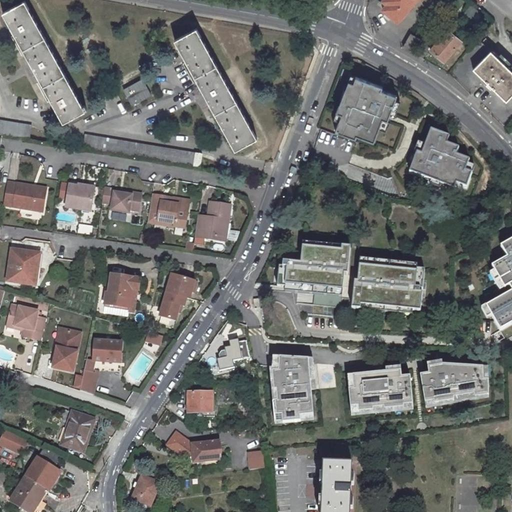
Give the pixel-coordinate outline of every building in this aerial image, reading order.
[(397,22),(416,0),(383,0),(387,4),(383,9),(397,22)] [(3,13),(63,123),(84,111),(77,97),(54,57),(32,16),(24,1),(3,13)] [(471,6),(465,13),(471,19),(477,11),(471,6)] [(444,62),(461,42),(459,40),(463,35),(454,27),(450,32),(448,30),(440,39),(438,38),(434,43),(435,45),(430,51),(444,62)] [(175,41),(234,150),(256,139),(250,127),(227,85),(202,40),(196,29),(175,41)] [(411,34),(403,47),(411,52),(419,38),(411,34)] [(486,85),(490,90),(492,88),(506,101),(511,95),(511,71),(491,51),(473,69),(487,83),(486,85)] [(327,105),(320,123),(408,156),(419,160),(422,150),(431,154),(444,122),(440,121),(443,113),(427,106),(416,138),(402,133),(415,96),(353,73),(357,63),(344,58),(334,83),(349,89),(342,111),(327,105)] [(142,80),(123,90),(132,106),(151,96),(142,80)] [(0,135),(29,140),(31,126),(0,120),(0,135)] [(85,135),(83,148),(200,168),(202,155),(85,135)] [(39,213),(43,190),(4,183),(1,206),(39,213)] [(82,189),(59,185),(57,199),(64,201),(63,208),(88,212),(92,187),(85,186),(82,189)] [(102,189),(99,203),(110,205),(109,212),(125,214),(126,210),(136,212),(139,195),(129,194),(128,198),(120,196),(111,194),(112,190),(102,189)] [(181,230),(185,208),(168,205),(169,199),(149,196),(146,215),(155,216),(155,222),(170,225),(170,228),(181,230)] [(168,205),(185,208),(186,202),(169,199),(168,205)] [(217,240),(220,224),(225,225),(228,207),(207,204),(204,218),(195,217),(191,239),(202,241),(202,238),(217,240)] [(145,224),(170,228),(170,225),(155,222),(155,216),(146,215),(145,224)] [(79,233),(93,235),(94,226),(80,223),(79,233)] [(220,224),(217,240),(223,241),(225,225),(220,224)] [(354,296),(357,247),(307,244),(306,262),(287,261),(287,267),(278,267),(276,289),(315,292),(315,305),(342,307),(343,295),(354,296)] [(33,264),(38,265),(40,254),(12,251),(6,282),(35,286),(35,282),(30,282),(33,264)] [(174,273),(162,316),(181,321),(185,306),(192,308),(200,280),(174,273)] [(413,296),(415,279),(359,274),(357,292),(413,296)] [(131,290),(136,291),(138,291),(140,280),(111,275),(108,294),(106,294),(104,305),(128,309),(131,290)] [(508,301),(509,286),(466,282),(465,304),(483,306),(485,303),(486,301),(486,299),(493,299),(500,307),(508,301)] [(131,290),(128,309),(128,312),(133,313),(136,291),(131,290)] [(412,304),(413,296),(357,292),(357,299),(412,304)] [(234,316),(237,350),(233,350),(234,360),(228,361),(229,374),(248,372),(245,350),(249,349),(243,305),(234,316)] [(23,330),(22,333),(21,339),(42,343),(46,321),(37,319),(38,313),(12,307),(8,323),(15,325),(15,328),(23,330)] [(334,314),(324,313),(322,327),(333,328),(334,314)] [(334,314),(333,328),(340,329),(341,315),(334,314)] [(6,329),(22,333),(23,330),(15,328),(15,325),(8,323),(6,329)] [(64,331),(60,351),(57,350),(53,369),(72,374),(81,336),(64,331)] [(59,331),(55,350),(57,350),(60,351),(64,331),(59,331)] [(146,341),(161,346),(165,336),(150,331),(146,341)] [(93,361),(120,364),(122,343),(94,341),(93,361)] [(219,351),(219,358),(229,358),(229,350),(219,351)] [(500,398),(495,361),(432,369),(433,374),(426,375),(430,407),(500,398)] [(290,369),(257,373),(259,393),(292,389),(290,369)] [(410,370),(349,374),(352,415),(422,411),(420,376),(410,377),(410,370)] [(98,376),(84,373),(80,394),(93,398),(98,376)] [(202,394),(189,393),(188,414),(212,414),(213,387),(202,387),(202,394)] [(261,404),(267,451),(280,450),(274,403),(261,404)] [(87,442),(94,420),(72,413),(61,446),(79,452),(83,441),(87,442)] [(0,443),(0,446),(24,455),(30,439),(5,430),(0,443)] [(176,434),(167,445),(183,458),(194,456),(194,463),(219,461),(218,452),(220,452),(219,443),(192,446),(176,434)] [(43,449),(37,459),(25,478),(46,492),(48,493),(52,486),(45,482),(53,470),(61,458),(43,449)] [(250,471),(266,469),(263,453),(248,455),(250,471)] [(350,511),(352,465),(324,464),(322,497),(321,511),(350,511)] [(60,474),(53,470),(45,482),(52,486),(60,474)] [(135,491),(132,499),(150,508),(160,486),(152,482),(155,476),(145,472),(143,478),(142,477),(135,491)] [(462,486),(475,487),(475,476),(462,475),(462,486)] [(46,492),(25,478),(10,502),(20,509),(26,499),(37,506),(46,492)] [(246,511),(253,511),(252,498),(245,499),(246,511)]
